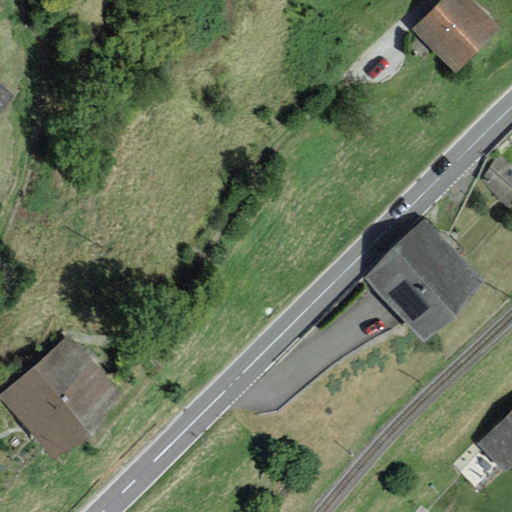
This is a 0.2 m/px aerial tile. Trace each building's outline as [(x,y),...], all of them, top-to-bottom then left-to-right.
[(503,26),(475,0),(441,0),(416,27),(461,69),(503,26)] [(0,110),(16,92),(0,78),(0,110)] [(511,156),(507,150),(483,172),(507,198),(511,192),(511,156)] [(485,281),(427,220),(364,280),(423,341),(485,281)] [(122,392),(68,333),(0,395),(54,454),(122,392)] [(511,407),(482,439),(511,467),(511,407)]
